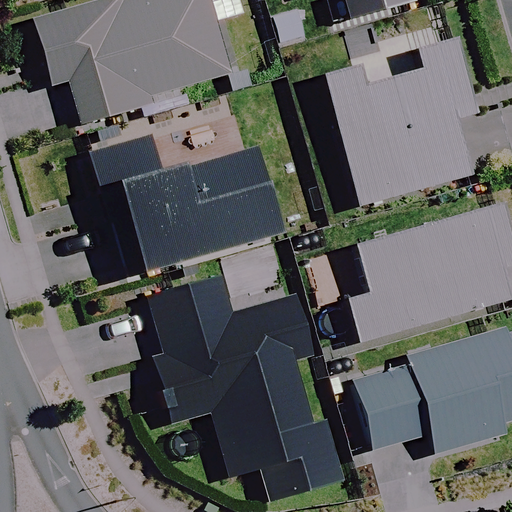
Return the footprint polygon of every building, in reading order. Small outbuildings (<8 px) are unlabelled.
[(65,81),(77,126),(148,106),(145,97),(227,74),(205,0),(131,0),(119,4),(117,0),(106,0),(31,21),(50,86),(65,81)] [(341,0),(348,19),(411,2),(410,0),(341,0)] [(474,115),(453,41),(415,51),(421,73),(361,90),(355,68),(320,78),(357,208),(468,177),(452,121),(474,115)] [(147,138),(87,155),(106,222),(112,221),(128,277),(277,235),(253,148),(157,175),(147,138)] [(345,303),(357,344),(506,302),(497,269),(511,265),(511,262),(497,208),(356,248),(369,297),(345,303)] [(267,502),(339,482),(322,424),(308,428),(289,361),(310,355),(293,298),(229,316),(219,280),(146,300),(163,359),(153,361),(171,424),(209,413),(228,478),(258,470),(267,502)] [(406,369),(352,384),(371,451),(427,436),(433,456),(502,436),(499,426),(511,422),(511,327),(403,358),(406,369)]
